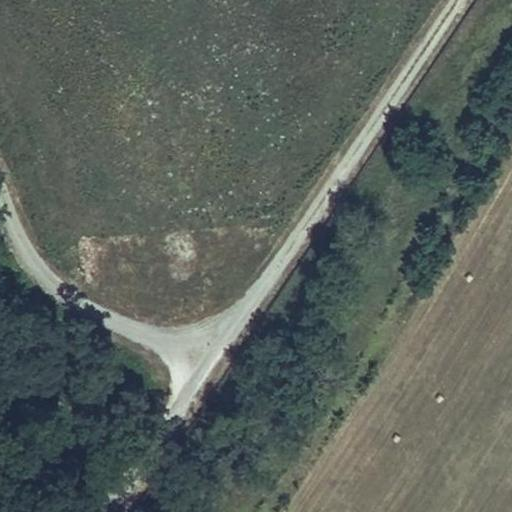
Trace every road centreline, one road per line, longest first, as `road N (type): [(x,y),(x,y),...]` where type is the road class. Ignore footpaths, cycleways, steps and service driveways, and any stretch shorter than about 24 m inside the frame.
road 1 (track): [(458,0),(108,511)]
road 2 (track): [(229,338),(145,329),(89,305),(27,247),(0,182)]
